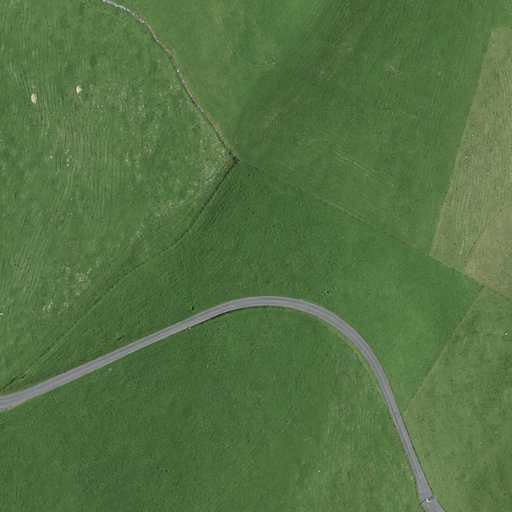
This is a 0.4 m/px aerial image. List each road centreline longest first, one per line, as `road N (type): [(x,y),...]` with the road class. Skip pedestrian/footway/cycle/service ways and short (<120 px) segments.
road 1 (unclassified): [(0,402),(222,309),(291,304),(338,324),(369,355),(438,511)]
road 2 (track): [(136,511),(29,393)]
